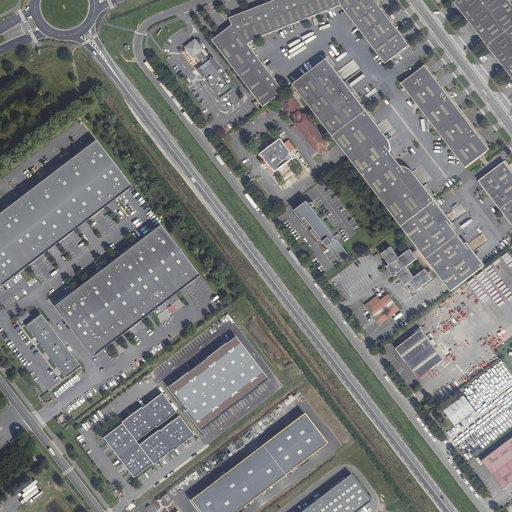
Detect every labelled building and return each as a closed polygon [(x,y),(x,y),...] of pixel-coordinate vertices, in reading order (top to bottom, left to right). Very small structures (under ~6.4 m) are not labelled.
[(232,21),(211,37),(262,104),(283,88),(247,41),(255,36),(340,2),(385,60),(408,42),(375,0),(274,0),(230,17),(232,21)] [(458,0),(455,3),(511,78),(511,6),(507,0),(458,0)] [(188,48),(194,57),(196,55),(202,51),(203,50),(197,41),(188,48)] [(203,64),(209,60),(202,51),(196,55),(203,64)] [(331,133),(365,106),(325,55),(292,81),(331,133)] [(206,80),(221,99),(224,97),(225,98),(228,95),(227,94),(233,89),(210,59),(209,60),(203,64),(197,69),(206,80)] [(401,80),(465,165),(489,146),(424,62),(401,80)] [(290,115),(301,107),(292,95),(281,103),(290,115)] [(384,131),(365,106),(331,133),(401,223),(434,197),(414,170),(410,165),(405,163),(400,162),(389,148),(389,143),(389,138),(384,131)] [(302,128),(308,123),(309,121),(306,116),(303,116),(297,121),(296,124),(300,129),(302,128)] [(315,128),(311,123),(309,123),(302,128),(301,131),(305,135),(308,135),(314,130),(315,128)] [(313,142),(319,137),(320,134),(317,129),(314,130),(308,135),(307,137),(311,142),(313,142)] [(326,141),(322,136),(320,137),(313,142),(312,144),(316,149),(319,149),(325,143),(326,141)] [(273,173),(294,158),(290,153),(296,149),(289,140),(283,144),(280,139),(259,155),(273,173)] [(0,209),(0,281),(124,186),(91,140),(0,209)] [(511,169),(504,160),(479,179),(511,222),(511,169)] [(434,197),(401,223),(451,287),(484,262),(466,239),(464,241),(449,222),(452,219),(434,197)] [(325,242),(340,261),(349,255),(308,201),(295,210),(303,220),(306,217),(314,227),(311,230),(318,241),(320,239),(323,243),(325,242)] [(88,359),(194,278),(155,227),(49,308),(88,359)] [(422,287),(433,278),(425,269),(415,277),(407,267),(417,259),(410,249),(399,257),(391,247),(382,254),(390,264),(387,266),(388,267),(386,269),(386,270),(391,276),(392,277),(394,275),(395,276),(397,274),(405,285),(409,282),(416,291),(422,287)] [(400,309),(388,294),(380,301),(377,297),(365,306),(380,326),(400,309)] [(26,311),(17,317),(21,323),(30,317),(26,311)] [(79,366),(40,314),(24,326),(64,378),(79,366)] [(444,359),(422,330),(396,349),(419,378),(444,359)] [(121,424),(102,438),(133,478),(152,464),(153,465),(172,449),(173,450),(193,435),(179,416),(159,432),(158,431),(138,446),(135,442),(155,427),(155,428),(175,412),(161,393),(141,409),(140,407),(120,423),(121,424)] [(476,410),(464,395),(445,410),(456,425),(476,410)] [(190,501),(198,511),(235,511),(325,444),(303,415),(190,501)] [(511,437),(482,461),(503,488),(511,482),(511,437)] [(303,511),(357,511),(370,503),(350,476),(303,511)]
